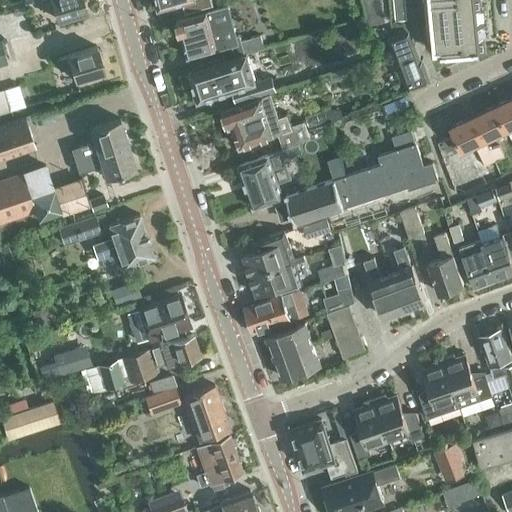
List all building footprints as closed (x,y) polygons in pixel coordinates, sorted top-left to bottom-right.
[(39,0),(42,10),(54,7),(58,19),(87,11),(83,0),(24,0),(25,2),(30,0),(39,0)] [(158,0),(160,6),(182,0),(183,0),(187,13),(214,6),(212,0),(158,0)] [(246,0),(234,0),(238,11),(249,8),(246,0)] [(405,0),(393,0),(396,20),(407,19),(405,0)] [(431,0),(435,39),(436,42),(436,48),(436,51),(486,47),(485,32),(480,32),(478,20),(483,19),(483,21),(484,21),(483,14),(483,16),(478,17),(477,4),(482,3),(482,0),(431,0)] [(235,53),(245,51),(264,46),(260,33),(242,38),(241,33),(238,33),(230,4),(208,10),(178,19),(178,21),(175,25),(177,31),(181,31),(188,56),(233,43),(235,53)] [(410,28),(388,37),(409,91),(433,82),(423,57),(422,57),(410,28)] [(1,41),(0,41),(0,66),(8,64),(1,41)] [(57,58),(60,70),(72,66),(75,79),(104,71),(97,46),(68,55),(57,58)] [(221,60),(190,70),(199,99),(234,88),(238,101),(276,88),(271,74),(256,79),(248,53),(221,60)] [(4,87),(0,88),(0,111),(11,108),(4,87)] [(224,112),(222,116),(224,122),(228,122),(229,127),(234,125),(241,146),(279,133),(284,147),(301,141),(311,137),(304,120),(292,125),(290,121),(287,112),(279,115),(271,92),(223,109),(224,112)] [(511,96),(497,104),(509,128),(511,126),(511,96)] [(497,104),(475,114),(487,138),(509,128),(497,104)] [(341,110),(325,106),(331,122),(343,118),(341,110)] [(475,114),(453,125),(464,149),(478,143),(482,152),(490,146),(491,146),(487,138),(475,114)] [(75,160),(128,143),(120,118),(90,128),(94,141),(71,148),(75,160)] [(0,130),(0,158),(39,145),(30,120),(0,130)] [(439,176),(434,160),(425,163),(417,140),(413,128),(393,135),(397,147),(410,183),(410,186),(439,176)] [(268,153),(238,164),(254,207),(284,196),(271,163),(304,152),(301,141),(284,147),(268,153)] [(128,143),(75,160),(79,172),(102,165),(106,177),(136,168),(128,143)] [(501,144),(491,146),(496,158),(505,155),(501,144)] [(490,146),(482,152),(486,163),(496,158),(491,146),(490,146)] [(410,183),(397,147),(378,153),(381,163),(287,194),(290,201),(279,204),(283,218),(294,215),(296,220),(410,183)] [(53,187),(45,164),(0,179),(0,222),(36,211),(38,218),(89,200),(82,178),(53,187)] [(497,188),(501,199),(511,195),(511,183),(497,188)] [(492,188),(476,194),(477,196),(481,205),(497,199),(493,190),(492,188)] [(104,194),(89,199),(93,209),(107,204),(104,194)] [(402,211),(411,238),(414,237),(426,233),(417,206),(402,211)] [(104,212),(59,226),(65,243),(100,231),(99,228),(109,225),(104,212)] [(114,237),(94,243),(99,256),(101,255),(104,263),(104,264),(105,264),(106,265),(107,265),(107,266),(108,266),(109,266),(110,266),(122,262),(123,266),(154,255),(140,214),(109,225),(114,237)] [(333,218),(329,219),(329,217),(305,224),(308,236),(336,228),(333,218)] [(449,226),(454,240),(464,237),(459,223),(449,226)] [(254,250),(244,254),(250,273),(295,257),(286,231),(251,243),(254,250)] [(445,231),(435,234),(443,257),(430,262),(440,292),(464,284),(445,231)] [(483,241),(495,279),(511,273),(511,259),(504,234),(483,241)] [(495,279),(483,241),(482,242),(480,237),(460,244),(474,286),(495,279)] [(391,271),(404,308),(424,300),(402,243),(391,247),(399,269),(391,271)] [(8,244),(0,246),(0,249),(4,260),(12,258),(8,244)] [(383,315),(404,308),(391,271),(380,276),(372,254),(362,257),(383,315)] [(295,257),(250,273),(257,292),(279,285),(281,290),(304,282),(302,276),(297,261),(295,257)] [(341,260),(319,268),(323,280),(345,273),(341,260)] [(327,310),(349,303),(355,300),(350,278),(336,281),(337,291),(323,297),(327,310)] [(134,281),(111,289),(116,304),(140,296),(134,281)] [(283,293),(245,306),(254,331),(291,318),(301,315),(292,290),(283,293)] [(138,309),(149,339),(190,325),(179,295),(138,309)] [(332,324),(353,316),(349,303),(327,310),(332,324)] [(46,309),(34,311),(37,323),(48,321),(46,309)] [(335,333),(336,335),(357,327),(353,316),(332,324),(333,325),(322,329),(324,336),(335,333)] [(276,356),(314,343),(307,321),(269,335),(276,356)] [(357,327),(336,335),(340,347),(361,339),(357,327)] [(491,366),(495,377),(502,375),(508,373),(511,384),(511,356),(502,328),(480,336),(491,366)] [(56,333),(46,337),(49,346),(59,343),(56,333)] [(157,363),(166,360),(168,367),(201,356),(194,334),(161,345),(152,348),(157,363)] [(361,339),(340,347),(343,354),(364,347),(361,339)] [(314,343),(276,356),(282,375),(320,362),(314,343)] [(91,365),(85,345),(52,355),(59,376),(91,365)] [(130,377),(131,381),(156,373),(147,348),(129,355),(87,368),(93,390),(124,381),(123,379),(130,377)] [(444,357),(461,406),(494,395),(486,372),(474,376),(466,353),(456,357),(455,354),(444,357)] [(444,357),(433,361),(434,364),(424,368),(432,391),(420,395),(428,418),(461,406),(444,357)] [(154,392),(175,384),(171,374),(150,381),(154,392)] [(184,394),(201,439),(231,428),(214,383),(184,394)] [(175,384),(154,392),(145,395),(151,412),(181,401),(175,384)] [(375,397),(389,436),(409,429),(413,439),(425,435),(417,412),(405,416),(397,393),(387,397),(386,394),(375,397)] [(8,414),(30,407),(26,397),(5,404),(8,414)] [(389,436),(375,397),(364,401),(366,404),(355,408),(363,431),(351,435),(359,458),(371,453),(368,443),(389,436)] [(59,421),(52,399),(30,407),(8,414),(0,416),(0,421),(6,438),(59,421)] [(511,410),(500,414),(504,425),(511,422),(511,410)] [(490,415),(488,421),(490,428),(502,424),(498,412),(490,415)] [(341,439),(347,437),(340,414),(334,416),(341,439)] [(322,418),(290,428),(291,429),(304,470),(328,462),(333,476),(346,472),(346,474),(358,470),(347,437),(330,443),(322,418)] [(511,428),(474,441),(483,468),(511,459),(511,428)] [(207,470),(197,474),(201,486),(209,483),(209,484),(212,483),(214,489),(225,485),(223,480),(243,473),(229,434),(198,445),(207,470)] [(457,442),(435,451),(447,480),(468,472),(457,442)] [(373,470),(324,486),(332,511),(353,511),(384,502),(378,484),(401,476),(396,463),(374,470),(373,470)] [(0,491),(0,511),(37,511),(28,485),(2,494),(1,491),(0,491)] [(455,487),(443,491),(450,508),(461,504),(455,487)] [(222,503),(198,511),(260,511),(258,506),(256,505),(250,489),(220,499),(222,503)] [(184,511),(187,511),(180,490),(150,501),(153,511),(184,511)]
